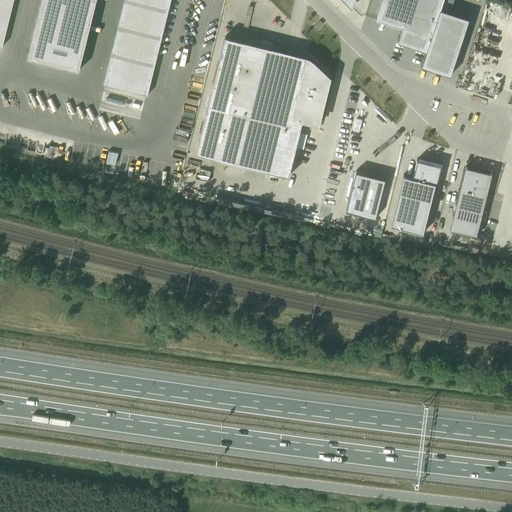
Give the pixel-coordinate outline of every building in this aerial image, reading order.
[(41,0),(27,57),(79,69),(96,0),(41,0)] [(123,0),(104,83),(148,93),(170,0),(123,0)] [(381,0),(376,17),(402,26),(398,40),(426,49),(422,63),(451,73),(469,16),(440,6),(442,0),(381,0)] [(225,34),(196,152),(278,172),(289,174),(303,116),(317,119),(329,73),(327,71),(309,55),(307,54),(225,34)] [(404,173),(391,223),(424,230),(436,181),(437,181),(441,163),(417,157),(413,175),(404,173)] [(466,164),(450,227),(477,233),(493,170),(491,170),(490,172),(467,166),(468,164),(466,164)] [(356,171),(346,210),(377,217),(386,178),(356,171)]
